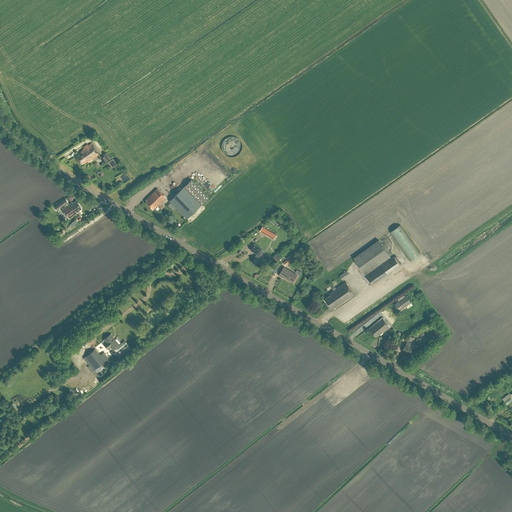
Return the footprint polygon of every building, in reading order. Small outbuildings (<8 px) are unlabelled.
[(242,145),(241,142),(238,139),(236,137),(232,136),(229,137),(225,138),(223,141),(222,144),(221,147),(222,151),(225,154),(228,156),(231,156),(234,156),(238,154),(240,152),(241,149),(242,145)] [(76,156),(81,163),(83,161),(84,163),(88,161),(88,162),(92,159),(92,158),(98,153),(91,143),(88,145),(88,144),(84,146),(85,147),(83,148),(83,149),(81,151),(78,153),(79,154),(76,156)] [(104,155),(100,158),(103,162),(111,157),(107,151),(103,154),(104,155)] [(169,201),(186,219),(209,197),(191,179),(169,201)] [(145,202),(152,210),(157,205),(161,209),(162,207),(159,204),(166,198),(157,188),(145,200),(146,201),(145,202)] [(68,202),(65,198),(54,206),(56,210),(68,202)] [(72,201),(62,208),(69,218),(77,213),(76,212),(82,208),(76,200),(72,202),(72,201)] [(421,253),(400,225),(390,232),(410,261),(421,253)] [(260,231),(269,236),(272,232),(263,226),(260,231)] [(66,232),(64,229),(57,234),(59,237),(66,232)] [(245,241),(249,245),(253,241),(250,237),(245,241)] [(379,240),(354,258),(365,274),(390,256),(379,240)] [(259,258),(263,250),(260,249),(261,248),(254,244),(251,250),(257,254),(252,262),(259,267),(263,260),(259,258)] [(291,256),(284,263),(286,266),(294,260),(291,256)] [(387,273),(387,274),(400,265),(394,256),(366,276),(372,283),(387,273)] [(282,277),(283,276),(293,282),(297,275),(284,267),(279,275),(282,277)] [(347,270),(340,275),(343,280),(350,275),(347,270)] [(334,290),(333,290),(333,291),(330,294),(330,295),(325,298),(333,310),(334,310),(355,295),(346,282),(336,288),(333,284),(331,286),(334,290)] [(394,304),(399,311),(411,302),(407,296),(394,304)] [(380,335),(383,332),(383,333),(390,327),(383,317),(369,329),(375,337),(379,334),(380,335)] [(413,339),(418,335),(416,332),(411,335),(411,336),(407,338),(409,341),(413,338),(413,339)] [(110,334),(104,339),(107,342),(104,344),(107,349),(110,347),(113,350),(119,344),(118,344),(119,344),(110,334)] [(406,344),(403,350),(410,354),(413,348),(411,347),(413,344),(408,341),(406,344)] [(108,358),(103,352),(100,355),(94,348),(85,356),(83,357),(93,370),(95,368),(104,361),(108,358)] [(0,415),(0,418),(2,421),(8,417),(5,412),(0,415)]
